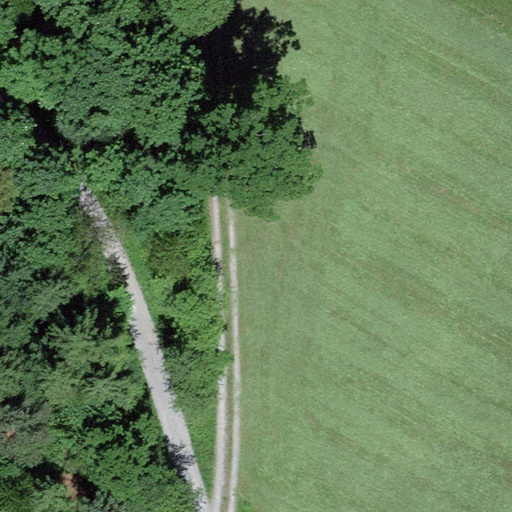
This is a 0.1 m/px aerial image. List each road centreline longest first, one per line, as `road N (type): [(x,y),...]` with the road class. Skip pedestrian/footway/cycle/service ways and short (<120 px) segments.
road 1 (track): [(212,0),(232,414),(226,511)]
road 2 (track): [(0,108),(85,192),(131,296),(203,511)]
